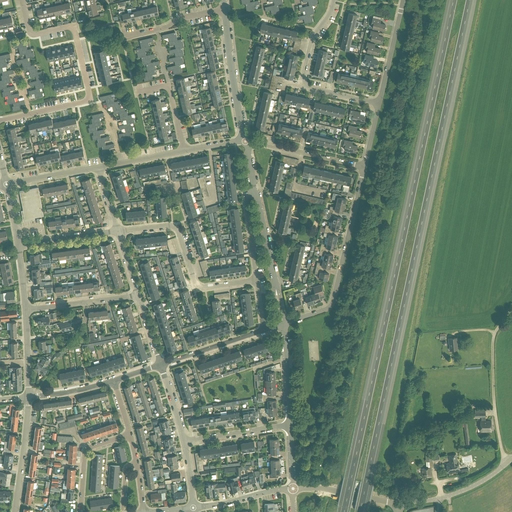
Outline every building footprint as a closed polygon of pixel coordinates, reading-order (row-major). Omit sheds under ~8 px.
[(66,13),(64,4),(61,4),(60,1),(57,1),(60,14),(61,15),(62,15),(61,14),(66,13)] [(258,1),(250,3),(245,4),(247,12),(255,10),(254,5),(259,4),(258,1)] [(45,17),(43,8),(40,9),(38,3),(32,5),(34,11),(37,11),(38,15),(37,15),(36,16),(36,18),(37,19),(39,18),(39,19),(40,20),(41,20),(40,18),(45,17)] [(55,15),(53,6),(50,7),(49,3),(47,4),(50,16),(50,18),(51,17),(51,16),(55,15)] [(147,5),(144,5),(146,17),(153,16),(151,8),(148,8),(147,5)] [(278,5),(275,5),(265,7),(266,11),(270,10),(271,14),(279,12),(278,5)] [(312,5),(309,6),(299,8),(300,12),(305,11),(306,15),(311,14),(314,13),(312,5)] [(101,7),(88,10),(86,10),(87,11),(88,11),(89,15),(98,13),(97,10),(101,9),(101,7)] [(133,8),(135,20),(141,18),(139,10),(136,11),(135,7),(133,8)] [(135,20),(133,8),(130,9),(127,9),(128,13),(130,21),(135,20)] [(124,22),(130,21),(128,13),(125,14),(124,10),(118,11),(120,19),(123,19),(124,22)] [(7,12),(4,13),(8,28),(9,28),(9,27),(13,26),(11,17),(8,17),(7,12)] [(311,14),(306,15),(298,17),(299,20),(304,19),(305,23),(313,22),(311,14)] [(371,24),(373,24),(372,28),(384,31),(385,25),(380,23),(381,18),(373,16),(371,24)] [(199,34),(200,36),(211,33),(210,28),(202,29),(203,33),(199,34)] [(369,36),(371,36),(370,40),(382,43),(383,37),(378,36),(379,33),(371,31),(369,36)] [(168,38),(169,42),(177,40),(175,32),(162,35),(163,39),(168,38)] [(139,40),(141,48),(149,47),(148,42),(153,41),(152,37),(139,40)] [(182,39),(177,40),(169,42),(170,46),(175,44),(176,49),(182,47),(184,47),(182,39)] [(214,45),(213,39),(205,41),(206,44),(202,45),(202,47),(214,45)] [(25,45),(24,42),(13,45),(14,48),(18,47),(19,51),(27,50),(26,45),(25,45)] [(366,48),(368,48),(367,52),(378,54),(380,49),(374,47),(375,45),(367,43),(366,48)] [(141,57),(146,56),(145,51),(150,50),(149,47),(141,48),(136,49),(138,58),(141,57)] [(174,53),(175,57),(182,56),(184,55),(182,47),(176,49),(169,50),(170,54),(174,53)] [(26,58),(27,58),(34,56),(33,52),(31,52),(31,49),(27,50),(19,51),(20,55),(25,54),(26,58)] [(204,56),(205,59),(217,56),(215,50),(207,52),(208,55),(204,56)] [(319,50),(318,56),(326,58),(330,59),(331,56),(331,55),(327,54),(327,52),(322,51),(319,50)] [(0,64),(6,63),(5,58),(10,57),(9,54),(0,55),(0,64)] [(154,54),(146,56),(141,57),(143,65),(146,64),(151,63),(150,59),(155,57),(154,54)] [(288,60),(297,62),(298,56),(290,54),(288,60)] [(364,60),(366,60),(365,64),(371,65),(377,67),(378,61),(372,60),(373,57),(365,55),(364,60)] [(182,56),(175,57),(169,59),(169,62),(174,61),(175,65),(180,65),(183,64),(182,56)] [(28,61),(27,58),(26,58),(16,61),(17,64),(22,63),(23,67),(31,65),(30,61),(28,61)] [(146,64),(147,72),(156,70),(155,66),(159,65),(159,61),(151,63),(146,64)] [(218,62),(210,64),(211,67),(207,68),(208,70),(219,68),(218,62)] [(29,70),(30,74),(38,72),(37,68),(35,68),(34,65),(31,65),(23,67),(24,71),(29,70)] [(180,65),(175,65),(167,67),(168,71),(173,70),(174,74),(182,72),(180,65)] [(315,67),(314,73),(317,74),(318,74),(322,75),(324,76),(325,70),(323,69),(320,69),(315,67)] [(3,72),(2,72),(3,75),(1,76),(2,80),(10,79),(9,74),(14,73),(13,69),(3,72)] [(147,72),(143,73),(144,81),(152,79),(151,75),(156,74),(156,70),(147,72)] [(38,72),(30,74),(31,78),(36,76),(37,81),(40,80),(44,79),(43,74),(42,75),(41,71),(38,72)] [(335,73),(334,78),(336,79),(336,82),(342,83),(344,75),(335,73)] [(216,77),(208,79),(209,82),(205,83),(206,85),(217,83),(216,77)] [(0,89),(3,88),(7,88),(6,83),(11,82),(10,79),(2,80),(0,80),(0,89)] [(35,85),(36,89),(40,88),(44,87),(43,83),(41,83),(40,80),(37,81),(29,83),(30,86),(35,85)] [(190,86),(189,83),(177,86),(179,92),(187,90),(186,87),(190,86)] [(3,97),(7,96),(11,95),(10,91),(15,90),(14,86),(7,88),(3,88),(4,92),(2,92),(3,97)] [(40,88),(36,89),(28,91),(29,95),(34,94),(35,98),(43,96),(42,91),(40,92),(40,88)] [(208,94),(208,97),(220,94),(219,89),(211,90),(212,93),(208,94)] [(6,99),(7,104),(13,103),(15,102),(14,98),(19,97),(18,93),(11,95),(7,96),(8,99),(6,99)] [(106,102),(106,104),(114,102),(113,97),(112,97),(111,94),(100,97),(100,100),(105,99),(106,102)] [(181,103),(189,101),(189,98),(192,97),(192,95),(180,97),(181,103)] [(307,111),(310,111),(311,106),(308,105),(310,99),(304,98),(302,106),(308,108),(307,111)] [(12,106),(13,111),(21,109),(20,105),(25,104),(24,100),(15,102),(13,103),(14,106),(12,106)] [(221,100),(214,102),(214,105),(210,106),(211,108),(223,106),(221,100)] [(113,110),(121,108),(120,104),(118,104),(118,101),(114,102),(106,104),(107,107),(112,106),(113,110)] [(311,106),(310,111),(312,112),(313,110),(319,112),(321,104),(315,102),(314,106),(311,106)] [(165,106),(164,104),(153,107),(154,112),(162,111),(161,107),(165,106)] [(184,115),(192,113),(191,110),(195,109),(195,106),(183,109),(184,115)] [(124,108),(121,108),(113,110),(114,114),(119,113),(120,117),(128,115),(127,111),(125,111),(124,108)] [(350,110),(349,115),(350,115),(349,119),(364,122),(365,117),(360,115),(360,113),(350,110)] [(104,116),(103,113),(92,115),(93,119),(91,119),(92,123),(100,122),(99,117),(104,116)] [(126,119),(127,124),(130,123),(135,122),(134,117),(132,118),(131,114),(128,115),(120,117),(121,121),(126,119)] [(155,118),(157,124),(165,122),(164,119),(168,118),(167,116),(155,118)] [(64,121),(66,129),(69,128),(70,131),(72,131),(70,119),(64,121)] [(40,122),(42,130),(45,129),(46,133),(48,132),(46,120),(40,122)] [(216,120),(213,120),(216,132),(222,130),(220,122),(217,123),(216,120)] [(53,123),(53,127),(54,131),(58,130),(58,134),(61,133),(58,122),(53,123)] [(93,132),(97,131),(96,126),(101,125),(100,122),(92,123),(89,124),(90,128),(88,128),(89,133),(93,132)] [(202,123),(205,134),(211,133),(209,125),(206,126),(205,122),(202,123)] [(37,135),(34,123),(28,124),(30,132),(34,132),(35,135),(36,135),(37,135)] [(130,123),(127,124),(122,125),(119,126),(120,129),(125,128),(126,132),(130,131),(133,131),(132,126),(131,126),(130,123)] [(199,136),(197,128),(194,128),(193,125),(191,125),(193,137),(199,136)] [(357,128),(349,126),(348,129),(348,131),(349,131),(349,135),(360,138),(362,132),(356,130),(357,128)] [(7,129),(8,136),(16,134),(15,130),(19,129),(19,127),(7,129)] [(170,127),(158,130),(160,136),(167,134),(167,130),(170,129),(170,127)] [(303,129),(297,128),(295,136),(301,138),(302,133),(305,134),(306,128),(303,128),(303,129)] [(306,128),(305,134),(307,134),(306,141),(312,142),(314,134),(307,132),(308,129),(306,128)] [(104,129),(97,131),(93,132),(93,135),(92,135),(93,140),(97,139),(101,138),(100,134),(105,133),(104,129)] [(130,131),(126,132),(119,134),(119,138),(124,136),(125,141),(133,139),(132,134),(131,135),(130,131)] [(160,136),(161,141),(172,138),(176,138),(175,133),(171,133),(172,136),(168,137),(167,134),(160,136)] [(102,146),(106,145),(104,141),(109,140),(109,136),(101,138),(97,139),(98,142),(97,143),(98,147),(102,146)] [(10,141),(11,147),(19,145),(18,142),(22,141),(21,138),(10,141)] [(331,138),(329,146),(335,148),(337,139),(331,138)] [(343,145),(345,146),(344,150),(356,152),(357,146),(352,145),(352,142),(344,140),(343,145)] [(113,143),(106,145),(102,146),(103,149),(101,150),(103,154),(110,153),(109,148),(114,147),(113,143)] [(76,148),(79,160),(85,158),(83,150),(80,151),(78,148),(76,148)] [(55,149),(52,150),(55,161),(61,160),(60,156),(59,152),(56,153),(55,149)] [(12,152),(14,159),(22,157),(21,153),(24,152),(24,153),(29,152),(28,150),(24,151),(24,150),(12,152)] [(65,151),(67,162),(73,161),(72,153),(68,154),(67,150),(65,151)] [(43,152),(41,152),(44,164),(49,162),(47,154),(44,155),(43,152)] [(26,161),(15,164),(16,170),(24,168),(23,165),(27,164),(26,161)] [(147,176),(146,168),(140,169),(140,170),(137,171),(139,178),(141,177),(147,176)] [(113,177),(115,183),(122,180),(120,175),(113,177)] [(82,181),(84,188),(92,185),(89,178),(82,181)] [(122,180),(115,183),(117,189),(124,186),(122,180)] [(84,188),(86,193),(93,191),(92,185),(84,188)] [(117,189),(119,195),(126,193),(124,186),(117,189)] [(23,190),(19,191),(25,220),(35,218),(44,216),(38,187),(26,190),(26,192),(23,192),(23,190)] [(93,191),(86,193),(88,199),(95,197),(93,191)] [(182,194),(184,200),(191,197),(189,191),(189,192),(183,193),(182,194)] [(336,204),(344,206),(346,199),(340,198),(341,195),(333,193),(332,199),(337,200),(336,204)] [(88,199),(90,205),(97,203),(95,197),(88,199)] [(97,203),(90,205),(92,211),(99,209),(97,203)] [(186,205),(188,211),(195,209),(193,203),(186,205)] [(329,212),(337,214),(338,211),(343,212),(344,206),(336,204),(335,208),(330,206),(329,212)] [(99,209),(92,211),(94,217),(101,215),(99,209)] [(332,222),(340,224),(342,218),(336,217),(337,214),(329,212),(328,214),(328,218),(333,219),(332,222)] [(101,215),(94,217),(96,223),(103,221),(101,215)] [(190,223),(192,229),(199,226),(197,220),(190,223)] [(321,230),(331,232),(332,229),(339,231),(340,224),(332,222),(331,226),(326,225),(325,229),(321,228),(321,230)] [(199,226),(192,229),(194,235),(201,232),(199,226)] [(327,241),(336,243),(337,237),(330,235),(331,232),(321,230),(320,232),(324,233),(323,236),(328,237),(327,241)] [(201,232),(194,235),(195,240),(203,238),(201,232)] [(320,249),(327,251),(327,248),(334,249),(336,243),(327,241),(327,245),(321,244),(320,249)] [(103,245),(105,252),(112,249),(110,243),(103,245)] [(205,243),(197,246),(199,252),(206,249),(205,243)] [(297,244),(295,250),(303,252),(306,253),(306,250),(304,250),(305,246),(297,244)] [(112,249),(105,252),(107,258),(114,256),(112,249)] [(323,260),(331,262),(333,255),(326,254),(327,251),(320,249),(319,255),(324,256),(323,260)] [(50,259),(50,263),(56,262),(55,260),(59,259),(58,252),(52,253),(52,254),(49,255),(50,259)] [(39,265),(43,264),(50,263),(50,259),(42,260),(41,254),(30,255),(30,256),(29,257),(29,258),(31,259),(31,263),(39,262),(39,265)] [(170,258),(172,264),(179,262),(177,256),(172,258),(171,255),(171,254),(167,254),(168,259),(170,258)] [(316,268),(322,269),(323,266),(330,268),(331,262),(323,260),(322,263),(317,262),(316,268)] [(109,264),(110,269),(118,267),(116,261),(109,264)] [(0,263),(1,271),(10,269),(9,262),(0,263)] [(143,270),(150,268),(148,262),(141,264),(143,270)] [(181,267),(179,262),(172,264),(174,270),(181,267)] [(118,267),(110,269),(112,275),(120,273),(118,267)] [(174,270),(175,276),(183,273),(181,267),(174,270)] [(145,276),(152,273),(150,268),(143,270),(145,276)] [(322,269),(316,268),(315,273),(320,274),(319,278),(327,280),(329,274),(322,272),(322,269)] [(1,271),(3,278),(12,276),(10,269),(1,271)] [(122,279),(120,273),(112,275),(114,281),(122,279)] [(154,279),(152,273),(145,276),(146,282),(154,279)] [(185,279),(183,273),(175,276),(177,281),(185,279)] [(298,275),(290,273),(288,279),(292,280),(292,283),(297,284),(298,282),(296,281),(298,275)] [(12,276),(3,278),(4,285),(13,283),(12,276)] [(122,279),(114,281),(116,287),(124,285),(122,279)] [(146,282),(148,288),(156,285),(154,279),(146,282)] [(185,279),(177,281),(179,287),(187,285),(185,279)] [(156,285),(148,288),(150,293),(158,291),(156,285)] [(311,294),(314,303),(320,300),(319,296),(321,295),(320,293),(323,292),(321,286),(313,288),(315,293),(311,294)] [(45,290),(45,289),(34,290),(35,297),(36,299),(39,299),(39,297),(44,297),(44,293),(45,293),(45,290)] [(181,292),(183,298),(190,296),(188,290),(181,292)] [(314,303),(311,294),(307,296),(306,291),(300,293),(302,299),(305,298),(308,305),(314,303)] [(3,293),(4,300),(7,300),(7,302),(15,301),(15,292),(3,293)] [(302,299),(300,293),(295,295),(297,299),(290,302),(292,306),(294,305),(296,309),(302,306),(300,300),(302,299)] [(190,296),(183,298),(185,304),(192,302),(190,296)] [(194,308),(192,302),(185,304),(186,310),(194,308)] [(154,305),(156,311),(163,308),(161,303),(154,305)] [(123,308),(125,314),(132,311),(130,306),(123,308)] [(165,314),(163,308),(156,311),(158,317),(165,314)] [(186,310),(188,316),(196,313),(194,308),(186,310)] [(1,312),(2,321),(10,320),(9,316),(18,315),(17,309),(14,310),(14,309),(6,310),(6,311),(1,312)] [(132,311),(125,314),(127,320),(134,318),(132,311)] [(158,317),(159,322),(167,320),(165,314),(158,317)] [(74,326),(74,325),(73,322),(83,320),(82,316),(78,317),(78,318),(72,320),(72,319),(70,320),(64,321),(64,322),(61,323),(63,331),(75,328),(74,326)] [(45,317),(42,317),(42,318),(37,318),(38,324),(46,324),(46,325),(50,325),(49,317),(45,317)] [(127,320),(128,326),(136,323),(134,318),(127,320)] [(138,330),(136,323),(128,326),(130,332),(138,330)] [(222,326),(225,333),(231,331),(228,324),(222,326)] [(161,328),(163,334),(170,331),(169,326),(161,328)] [(217,327),(211,329),(213,337),(219,335),(217,327)] [(211,329),(205,331),(208,339),(213,337),(211,329)] [(163,334),(165,339),(172,337),(170,331),(163,334)] [(208,339),(205,331),(200,333),(202,341),(208,339)] [(94,333),(88,334),(89,342),(94,341),(97,341),(99,340),(98,338),(95,339),(94,333)] [(194,335),(196,343),(202,341),(200,333),(194,335)] [(132,337),(134,343),(141,340),(139,335),(136,336),(132,337)] [(196,343),(194,335),(188,337),(190,344),(196,343)] [(127,336),(119,338),(121,345),(122,344),(121,342),(124,341),(128,339),(127,336)] [(165,339),(167,345),(174,343),(172,337),(165,339)] [(448,338),(449,344),(450,350),(458,350),(457,343),(458,343),(457,338),(448,338)] [(134,343),(136,349),(143,346),(141,340),(134,343)] [(44,353),(51,352),(51,345),(46,345),(46,341),(39,341),(39,349),(43,349),(44,353)] [(174,343),(167,345),(169,351),(176,349),(174,343)] [(255,346),(258,353),(264,351),(261,344),(255,346)] [(143,346),(136,349),(137,354),(145,352),(143,346)] [(258,353),(255,346),(250,348),(252,355),(258,353)] [(252,355),(250,348),(244,350),(246,357),(252,355)] [(145,352),(137,354),(139,360),(147,358),(145,352)] [(228,355),(230,362),(236,361),(234,353),(228,355)] [(228,355),(222,357),(225,364),(230,362),(228,355)] [(34,369),(39,372),(47,359),(43,357),(40,363),(38,362),(34,369)] [(118,359),(120,366),(126,364),(124,357),(118,359)] [(222,357),(216,359),(219,366),(225,364),(222,357)] [(47,359),(39,372),(44,375),(48,368),(47,367),(50,360),(47,359)] [(114,368),(120,366),(118,359),(112,361),(114,368)] [(211,361),(213,368),(219,366),(216,359),(211,361)] [(114,368),(112,361),(106,363),(108,370),(114,368)] [(211,361),(205,363),(207,370),(213,368),(211,361)] [(94,364),(94,366),(97,374),(103,372),(100,364),(100,363),(94,364)] [(106,363),(100,364),(103,372),(108,370),(106,363)] [(207,370),(205,363),(199,365),(202,372),(207,370)] [(266,373),(266,380),(275,379),(275,372),(271,373),(271,370),(275,369),(274,365),(264,369),(264,373),(266,373)] [(97,374),(94,366),(89,368),(91,376),(97,374)] [(6,380),(7,383),(21,383),(21,367),(12,368),(13,374),(10,374),(10,377),(13,377),(13,380),(6,380)] [(182,372),(177,373),(176,374),(178,379),(185,377),(183,371),(182,372)] [(178,379),(179,385),(187,383),(185,377),(178,379)] [(181,391),(189,388),(188,386),(187,383),(179,385),(181,391)] [(133,388),(132,385),(124,387),(126,394),(132,392),(131,389),(133,388)] [(276,394),(275,387),(267,387),(267,394),(262,395),(262,393),(257,394),(258,398),(262,398),(272,397),(272,394),(276,394)] [(190,394),(189,388),(181,391),(183,397),(190,394)] [(99,393),(101,399),(102,403),(109,401),(106,391),(99,393)] [(190,394),(183,397),(185,402),(187,402),(191,401),(192,400),(190,394)] [(272,397),(262,398),(262,401),(268,401),(268,408),(277,407),(276,400),(272,400),(272,397)] [(475,410),(475,417),(481,417),(481,421),(480,421),(480,432),(491,432),(491,421),(485,421),(485,410),(475,410)] [(155,430),(169,426),(168,424),(169,423),(168,421),(167,421),(167,420),(159,422),(160,426),(154,428),(155,430)] [(110,424),(112,431),(118,429),(116,422),(110,424)] [(105,426),(98,428),(101,435),(107,433),(105,426)] [(170,429),(169,426),(155,430),(155,433),(159,432),(162,432),(163,434),(171,432),(170,432),(171,431),(170,429)] [(93,430),(87,432),(89,439),(95,437),(93,430)] [(432,438),(433,448),(437,448),(436,441),(441,441),(441,437),(432,438)] [(165,443),(161,444),(161,446),(165,445),(173,444),(173,442),(174,441),(173,438),(172,438),(164,439),(165,443)] [(14,449),(15,442),(9,441),(8,446),(5,446),(5,448),(4,448),(4,451),(10,452),(10,449),(14,449)] [(39,445),(40,442),(34,441),(33,448),(42,449),(42,446),(39,445)] [(166,451),(163,452),(164,455),(166,454),(166,455),(172,454),(171,450),(175,450),(175,449),(175,446),(174,446),(173,444),(165,445),(166,451)] [(116,455),(125,453),(123,446),(114,448),(116,455)] [(268,454),(268,457),(275,457),(275,454),(279,453),(279,446),(270,446),(270,454),(268,454)] [(5,461),(12,462),(13,455),(9,455),(10,452),(4,451),(2,451),(2,454),(6,454),(5,461)] [(126,460),(125,453),(116,455),(117,462),(126,460)] [(168,460),(162,461),(162,464),(169,463),(177,461),(177,459),(177,456),(176,456),(176,455),(172,456),(172,454),(166,455),(167,457),(168,457),(168,460)] [(446,464),(448,473),(460,471),(458,462),(457,462),(456,454),(449,455),(450,463),(446,464)] [(271,460),(271,467),(280,467),(279,460),(275,460),(275,457),(268,457),(269,460),(271,460)] [(1,460),(0,459),(0,463),(4,464),(4,467),(8,468),(11,468),(12,462),(5,461),(1,460)] [(280,467),(271,467),(271,475),(268,475),(268,478),(276,477),(276,474),(280,474),(280,467)] [(421,468),(422,477),(431,476),(430,467),(421,468)] [(155,473),(153,473),(147,474),(148,481),(154,480),(153,476),(155,476),(155,473)] [(247,475),(247,476),(250,487),(257,485),(253,473),(247,475)] [(250,487),(247,476),(241,478),(244,489),(250,487)] [(237,477),(227,480),(230,493),(231,493),(235,492),(234,492),(237,491),(236,489),(240,488),(238,484),(237,477)] [(211,484),(213,497),(218,496),(217,489),(219,489),(219,491),(223,491),(223,489),(226,488),(225,483),(218,484),(218,483),(211,484)] [(213,497),(211,484),(204,485),(205,489),(206,489),(207,497),(213,497)] [(61,498),(61,502),(68,502),(68,499),(73,500),(74,492),(69,492),(69,491),(64,490),(64,494),(65,494),(65,498),(61,498)] [(9,500),(9,499),(10,499),(10,492),(0,491),(0,499),(4,499),(4,500),(5,502),(6,502),(8,502),(9,502),(9,500)] [(173,493),(175,503),(186,502),(185,492),(173,493)] [(161,493),(158,493),(151,494),(152,502),(162,501),(161,493)] [(104,499),(106,508),(113,507),(111,498),(104,499)] [(99,509),(106,508),(104,499),(97,500),(99,509)] [(99,509),(97,500),(90,501),(92,510),(99,509)]
